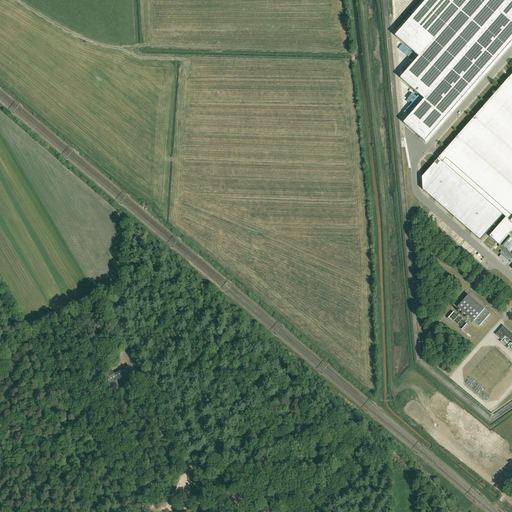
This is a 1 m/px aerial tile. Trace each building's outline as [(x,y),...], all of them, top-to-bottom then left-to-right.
[(511,0),(428,0),(396,37),(420,58),(401,80),(425,100),(404,124),(426,143),(485,76),(511,44),(511,0)] [(422,178),(423,190),(481,241),(503,215),(506,218),(490,237),(499,246),(498,247),(511,258),(511,75),(509,79),(442,156),(439,159),(432,166),(422,178)] [(482,263),(486,259),(461,237),(457,242),(482,263)] [(500,278),(510,287),(511,284),(511,281),(504,274),(500,278)] [(490,314),(469,295),(458,308),(479,326),(490,314)] [(456,311),(449,318),(463,331),(469,324),(456,311)] [(511,342),(511,333),(504,326),(496,335),(502,341),(506,337),(511,342)] [(130,370),(129,368),(115,376),(111,369),(100,375),(109,392),(136,377),(131,370),(130,370)]
